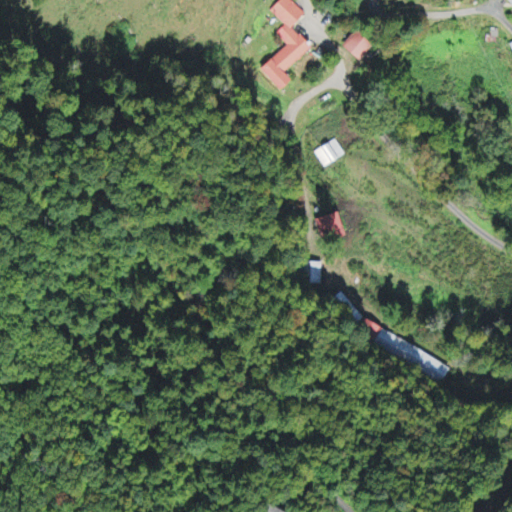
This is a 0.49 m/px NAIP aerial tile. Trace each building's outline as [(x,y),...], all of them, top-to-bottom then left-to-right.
[(310,50),(291,27),(303,16),(289,0),(280,0),(268,11),(283,27),(275,33),(286,46),(259,70),(278,91),(289,82),(282,74),(310,50)] [(341,46),(356,62),(370,49),(355,33),(341,46)] [(314,220),(321,243),(342,237),(335,214),(314,220)] [(322,263),(303,263),(303,285),(321,285),(322,263)] [(451,364),(361,324),(354,338),(445,379),(451,364)]
